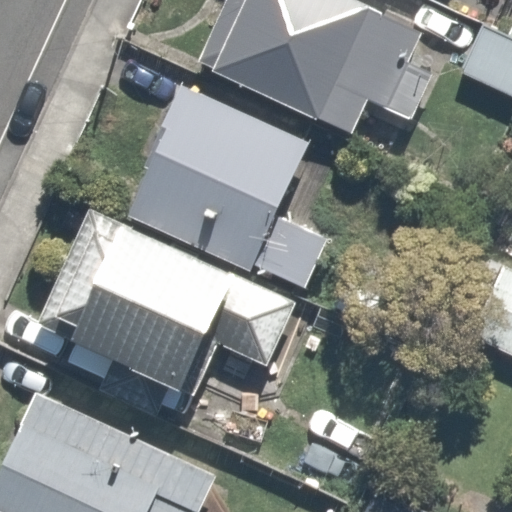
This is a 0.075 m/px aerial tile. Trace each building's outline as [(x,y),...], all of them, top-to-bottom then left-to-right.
[(222,73),(221,76),(359,139),(375,104),(417,123),(441,76),(416,65),(430,36),(354,0),(234,0),(204,65),(222,73)] [(511,97),(511,38),(489,28),(466,76),(511,97)] [(144,202),(136,220),(258,275),(261,268),(311,291),(334,243),(295,225),(292,208),(319,149),(189,88),(151,171),(155,173),(151,176),(147,180),(143,187),(142,195),(143,199),(144,202)] [(304,306),(97,212),(44,328),(119,362),(105,395),(163,421),(177,389),(200,399),(223,346),(275,370),(304,306)] [(511,268),(508,267),(475,338),(511,355),(511,268)] [(208,511),(224,479),(43,395),(27,428),(30,429),(0,491),(0,511),(208,511)] [(411,511),(379,497),(371,511),(411,511)]
